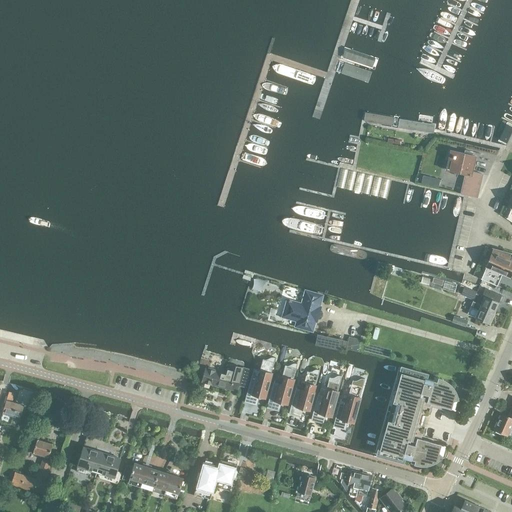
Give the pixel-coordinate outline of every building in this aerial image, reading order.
[(375,64),(378,53),(346,43),(343,54),(375,64)] [(342,57),(339,67),(367,77),(370,67),(342,57)] [(394,118),(365,113),(364,121),(393,126),(394,118)] [(433,134),(435,125),(399,119),(398,128),(433,134)] [(471,174),(470,177),(471,177),(476,156),(450,150),(447,160),(451,161),(448,171),(466,176),(467,173),(471,174)] [(422,175),(421,183),(431,186),(433,178),(422,175)] [(502,274),(509,277),(511,270),(511,261),(508,260),(510,254),(511,254),(511,253),(494,249),(481,279),(504,289),(504,288),(497,285),(502,274)] [(460,285),(457,292),(472,300),(476,293),(460,285)] [(490,291),(485,289),(482,296),(476,293),(473,300),(495,310),(501,296),(490,291)] [(297,321),(296,326),(312,330),(314,321),(316,321),(320,308),(318,307),(321,296),(306,292),(302,305),(297,303),(296,302),(292,301),(290,302),(287,301),(286,304),(285,305),(283,312),(284,314),(283,317),(297,321)] [(477,310),(474,317),(489,324),(495,310),(473,300),(470,307),(477,310)] [(467,321),(453,316),(451,322),(465,326),(467,321)] [(343,340),(317,334),(315,344),(341,350),(341,347),(358,352),(361,339),(349,336),(348,341),(343,340)] [(257,401),(258,398),(258,397),(264,398),(275,358),(274,357),(274,358),(273,357),(271,357),(269,358),(268,359),(266,359),(265,359),(263,359),(259,371),(262,371),(260,378),(257,378),(252,376),(252,374),(244,401),(252,403),(253,400),(257,401)] [(243,368),(242,368),(228,363),(226,368),(221,371),(220,372),(206,368),(202,382),(231,390),(234,380),(238,382),(237,386),(245,388),(251,369),(243,367),(243,368)] [(279,407),(280,404),(280,403),(286,404),(297,364),(296,364),(295,363),(293,363),(291,364),(290,365),(289,365),(287,366),(285,365),(281,377),(284,377),(282,384),(280,384),(279,384),(274,382),(275,381),(274,380),(266,407),(274,409),(275,406),(279,407)] [(381,441),(378,454),(378,455),(379,455),(402,461),(403,458),(411,461),(411,460),(416,461),(416,463),(417,464),(418,464),(419,464),(420,464),(421,464),(422,464),(423,464),(424,464),(425,464),(426,464),(427,464),(428,464),(429,463),(430,463),(431,463),(432,462),(433,462),(434,462),(434,461),(435,461),(436,460),(437,459),(438,459),(438,458),(439,458),(439,457),(440,457),(438,455),(441,445),(417,438),(417,437),(412,436),(413,430),(420,408),(421,402),(426,403),(427,403),(451,409),(454,399),(456,399),(456,398),(456,397),(456,396),(455,396),(455,395),(455,394),(454,393),(454,392),(453,391),(453,390),(452,389),(451,388),(450,387),(450,386),(449,386),(448,385),(447,384),(446,384),(445,383),(444,382),(443,382),(442,382),(442,381),(441,381),(440,381),(439,380),(439,382),(433,381),(433,380),(425,378),(426,375),(402,368),(398,381),(400,382),(397,391),(394,390),(394,391),(397,392),(395,401),(393,400),(390,411),(387,410),(387,411),(390,412),(387,422),(389,423),(386,432),(383,431),(382,432),(386,433),(383,442),(381,441)] [(319,370),(317,369),(315,370),(314,370),(312,371),(311,372),(309,372),(308,371),(307,371),(304,383),(306,384),(304,391),(302,390),(296,389),(297,387),(296,386),(289,413),(296,416),(297,412),(301,413),(302,410),(302,409),(308,411),(319,370)] [(323,419),(324,416),(324,415),(330,417),(341,376),(339,376),(337,376),(336,376),(334,377),(333,378),(331,378),(330,377),(329,377),(326,389),(328,390),(326,397),(324,396),(318,395),(319,393),(318,393),(311,420),(318,422),(319,418),(323,419)] [(346,422),(346,421),(352,423),(361,393),(365,379),(364,378),(363,382),(361,382),(360,382),(358,383),(357,383),(355,384),(353,384),(352,384),(351,383),(348,395),(350,396),(348,403),(346,402),(341,401),(341,399),(340,399),(333,426),(340,428),(341,424),(345,425),(346,422)] [(2,413),(0,420),(10,424),(13,416),(20,418),(24,405),(12,402),(15,393),(9,391),(6,400),(2,413)] [(501,414),(494,430),(507,436),(511,424),(511,406),(508,417),(501,414)] [(45,481),(56,449),(52,447),(52,445),(36,440),(32,452),(33,452),(33,453),(43,456),(36,479),(14,472),(11,484),(45,495),(49,482),(45,481)] [(83,447),(77,467),(96,473),(101,455),(102,453),(97,451),(83,447)] [(101,455),(96,473),(99,473),(114,478),(116,471),(120,458),(110,455),(102,453),(101,455)] [(200,473),(198,473),(196,479),(198,480),(194,494),(210,499),(221,460),(220,460),(218,467),(214,466),(214,465),(212,464),(212,463),(205,461),(205,462),(203,462),(200,473)] [(233,478),(234,478),(235,477),(233,476),(235,472),(236,472),(236,471),(235,471),(237,464),(235,464),(235,462),(228,460),(228,462),(225,461),(225,462),(221,461),(221,460),(210,499),(214,486),(229,491),(233,478)] [(126,464),(122,479),(128,481),(128,483),(136,486),(138,481),(143,465),(134,463),(133,466),(126,464)] [(138,481),(136,486),(151,491),(153,486),(158,470),(143,465),(138,481)] [(153,486),(151,491),(166,495),(168,491),(173,475),(158,470),(153,486)] [(362,473),(357,472),(352,471),(351,475),(342,473),(340,479),(342,479),(341,483),(346,491),(349,492),(348,495),(355,496),(355,500),(356,499),(356,497),(357,494),(362,473)] [(363,495),(366,496),(371,475),(362,473),(357,494),(363,495)] [(168,491),(166,495),(176,498),(177,496),(183,497),(187,482),(182,481),(183,478),(173,475),(168,491)] [(297,492),(296,498),(309,501),(310,495),(311,493),(314,478),(302,475),(298,490),(297,492)] [(374,511),(375,509),(380,490),(372,488),(367,507),(366,511),(374,511)] [(379,498),(389,511),(400,511),(407,507),(392,488),(379,498)] [(456,507),(453,511),(476,511),(479,506),(464,500),(460,509),(456,507)]
